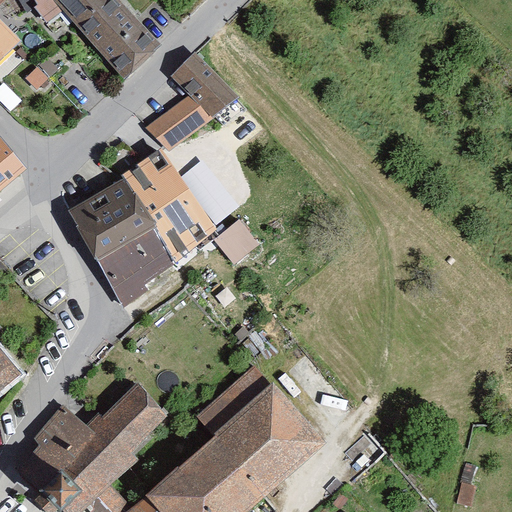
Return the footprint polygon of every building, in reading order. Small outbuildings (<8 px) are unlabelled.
[(69,0),(39,0),(50,23),(72,4),(69,0)] [(69,0),(72,4),(75,7),(72,12),(131,77),(168,42),(127,0),(69,0)] [(0,63),(20,43),(0,23),(0,63)] [(236,97),(196,57),(176,76),(212,114),(236,97)] [(213,117),(191,96),(150,127),(171,148),(213,117)] [(28,168),(0,137),(0,192),(1,194),(28,168)] [(164,151),(128,176),(178,259),(225,227),(164,151)] [(210,157),(191,168),(219,219),(239,208),(210,157)] [(128,176),(73,210),(125,304),(183,267),(178,259),(128,176)] [(242,217),(218,236),(238,261),(262,241),(242,217)] [(0,397),(27,375),(0,343),(0,397)] [(56,477),(49,484),(75,511),(81,511),(91,504),(98,511),(120,511),(134,499),(116,480),(184,416),(146,375),(92,425),(71,403),(41,432),(48,439),(33,453),(56,477)] [(281,379),(151,493),(168,511),(251,511),(335,439),(281,379)] [(168,511),(151,493),(127,511),(168,511)]
